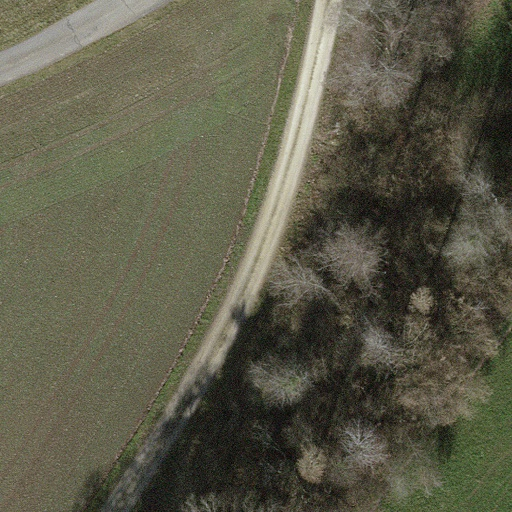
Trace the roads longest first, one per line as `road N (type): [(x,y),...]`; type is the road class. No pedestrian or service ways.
road 1 (track): [(120,511),(250,273),(290,153)]
road 2 (track): [(318,0),(290,153)]
road 3 (unclassified): [(0,72),(128,0)]
